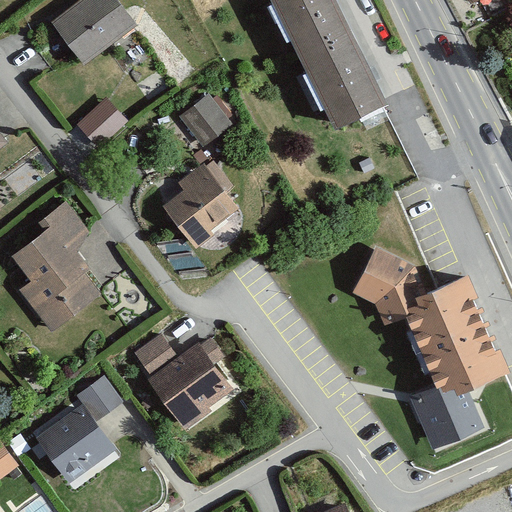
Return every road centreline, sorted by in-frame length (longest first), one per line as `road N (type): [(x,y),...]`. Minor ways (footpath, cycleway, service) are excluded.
road 1 (residential): [(0,66),(180,300),(242,308),(330,430)]
road 2 (secondary): [(412,0),(511,198)]
road 3 (residential): [(189,511),(330,430)]
road 4 (residential): [(389,502),(410,506),(511,459)]
